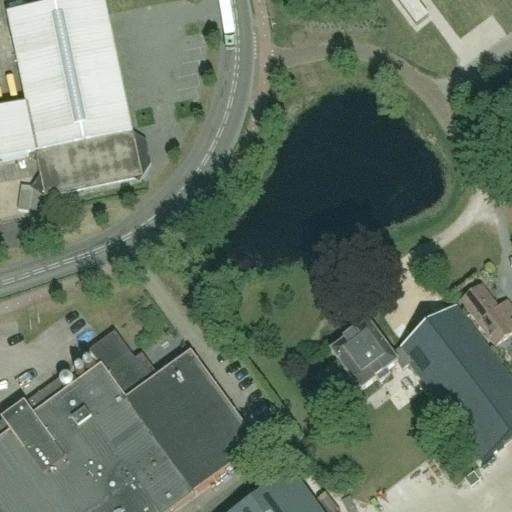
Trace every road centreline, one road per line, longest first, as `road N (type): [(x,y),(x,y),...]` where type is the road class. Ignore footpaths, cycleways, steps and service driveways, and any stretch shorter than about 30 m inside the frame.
road 1 (tertiary): [(0,284),(100,250),(173,200),(221,127),(237,62)]
road 2 (unclassified): [(511,209),(392,63),(328,51),(237,62)]
